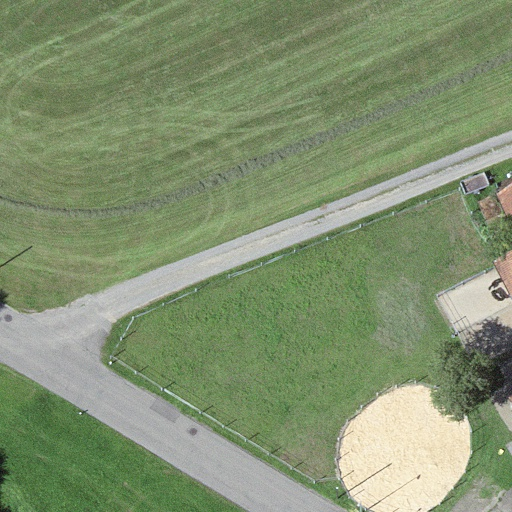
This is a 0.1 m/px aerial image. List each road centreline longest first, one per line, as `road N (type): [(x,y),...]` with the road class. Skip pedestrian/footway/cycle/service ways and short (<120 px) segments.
road 1 (track): [(43,358),(105,308),(511,144)]
road 2 (tertiary): [(0,332),(297,511)]
